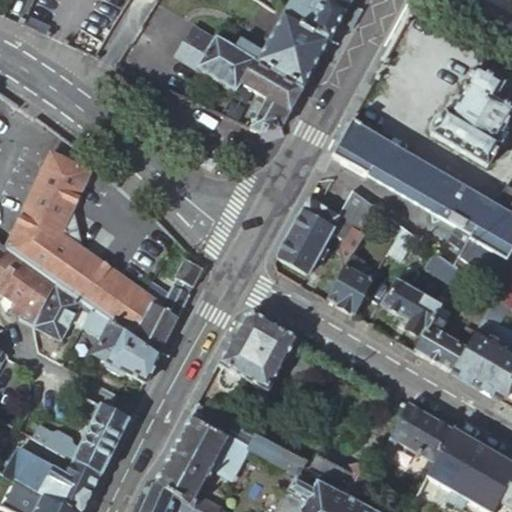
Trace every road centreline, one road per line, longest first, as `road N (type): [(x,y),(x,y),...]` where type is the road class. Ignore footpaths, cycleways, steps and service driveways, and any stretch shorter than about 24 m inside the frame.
road 1 (residential): [(233,275),(511,436)]
road 2 (tertiary): [(0,56),(76,102),(252,234)]
road 3 (tertiary): [(252,234),(382,0)]
road 4 (tertiary): [(112,511),(233,275)]
road 5 (unknown): [(137,417),(0,346)]
